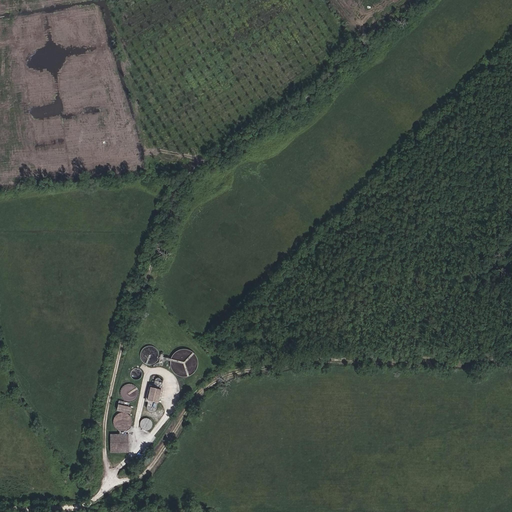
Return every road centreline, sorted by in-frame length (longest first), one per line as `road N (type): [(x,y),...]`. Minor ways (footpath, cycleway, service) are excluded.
road 1 (track): [(113,482),(106,408),(134,297),(181,181),(300,99),(415,0)]
road 2 (track): [(511,350),(292,362),(227,374),(200,393),(136,481),(113,482),(77,508),(0,510)]
